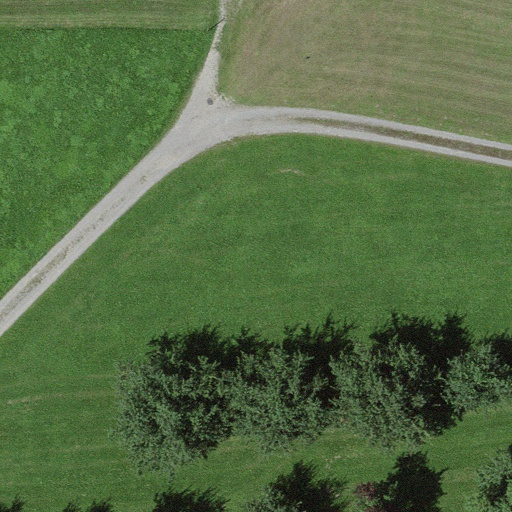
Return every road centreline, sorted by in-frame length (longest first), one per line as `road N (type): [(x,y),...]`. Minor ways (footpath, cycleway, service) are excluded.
road 1 (track): [(0,342),(118,222),(177,142),(218,62),(229,0)]
road 2 (track): [(511,157),(292,113),(177,142)]
